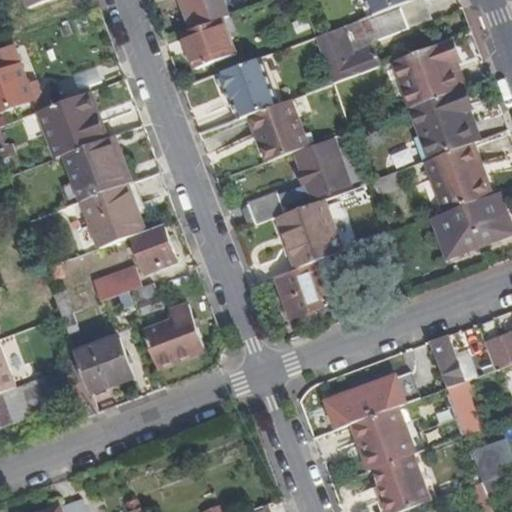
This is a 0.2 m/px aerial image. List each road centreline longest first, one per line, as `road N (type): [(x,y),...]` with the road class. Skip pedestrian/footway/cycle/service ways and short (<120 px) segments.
road 1 (residential): [(267,376),(124,0)]
road 2 (residential): [(267,376),(0,478)]
road 3 (residential): [(511,283),(267,376)]
road 4 (residential): [(267,376),(318,511)]
